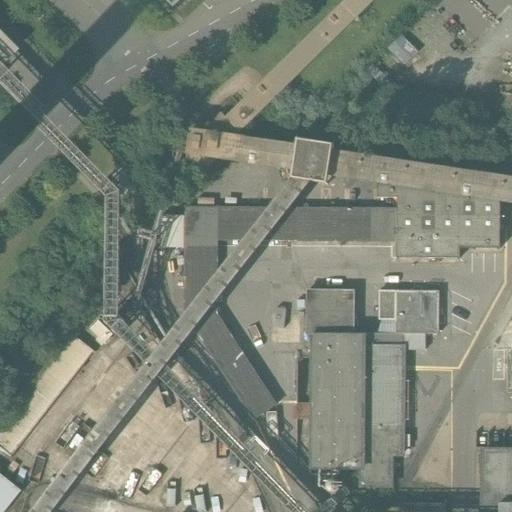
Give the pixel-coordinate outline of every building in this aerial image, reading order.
[(163,0),(173,9),(182,0),(163,0)] [(0,74),(14,61),(0,46),(0,74)] [(396,211),(185,210),(184,318),(254,421),(277,405),(218,318),(219,241),(396,243),(396,253),(501,254),(501,188),(396,188),(396,211)] [(316,296),(313,469),(399,470),(402,297),(316,296)] [(0,470),(93,352),(71,334),(0,424),(0,470)] [(101,452),(83,478),(127,508),(144,482),(101,452)] [(511,511),(511,453),(487,454),(486,511),(511,511)] [(14,511),(28,511),(43,488),(32,482),(14,511)]
